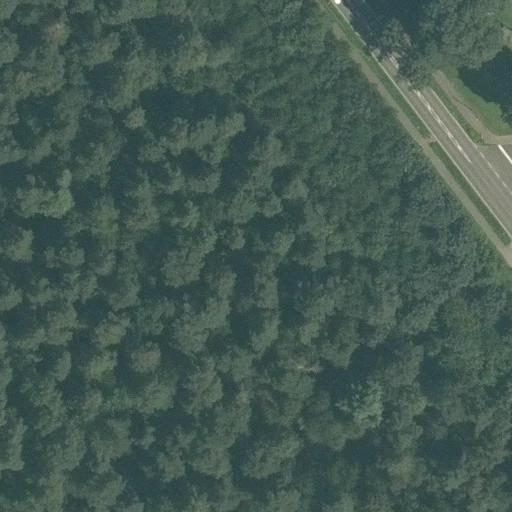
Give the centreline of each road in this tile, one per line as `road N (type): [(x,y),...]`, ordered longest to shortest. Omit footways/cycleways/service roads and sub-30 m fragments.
road 1 (track): [(511,251),(114,511)]
road 2 (secondary): [(490,188),(345,0)]
